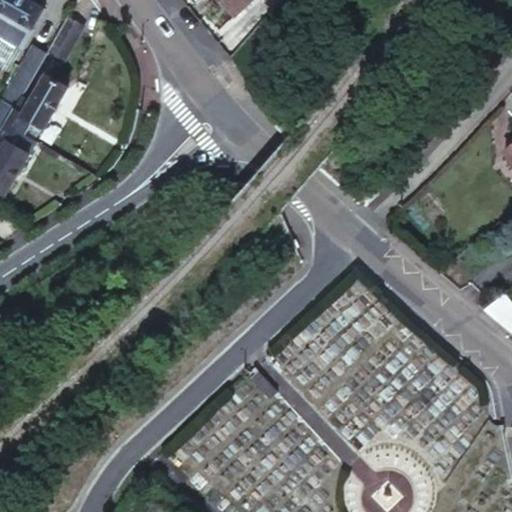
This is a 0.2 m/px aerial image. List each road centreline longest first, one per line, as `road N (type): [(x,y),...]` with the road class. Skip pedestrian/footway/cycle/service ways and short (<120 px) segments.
road 1 (residential): [(88,511),(130,450),(314,278),(353,231)]
road 2 (residential): [(219,107),(144,179),(0,272)]
road 3 (residential): [(353,231),(511,52)]
road 4 (tertiary): [(511,368),(353,231)]
road 5 (tertiary): [(353,231),(219,107)]
road 6 (tertiary): [(219,107),(133,0)]
